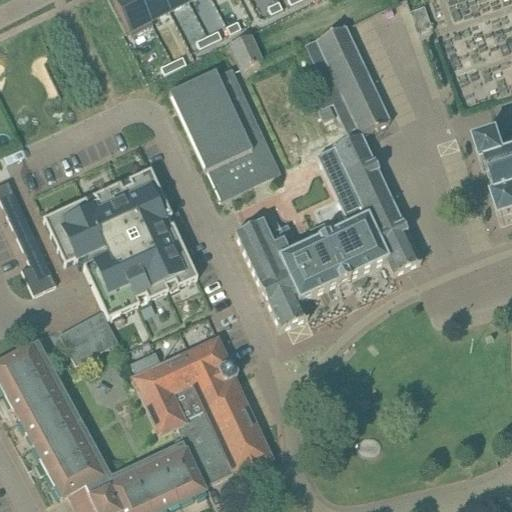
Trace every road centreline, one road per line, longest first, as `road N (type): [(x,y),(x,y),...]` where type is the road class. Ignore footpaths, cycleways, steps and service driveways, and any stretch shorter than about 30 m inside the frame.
road 1 (residential): [(455,273),(385,307),(307,377),(290,447),(307,511)]
road 2 (residential): [(455,273),(419,153),(429,116),(386,14)]
